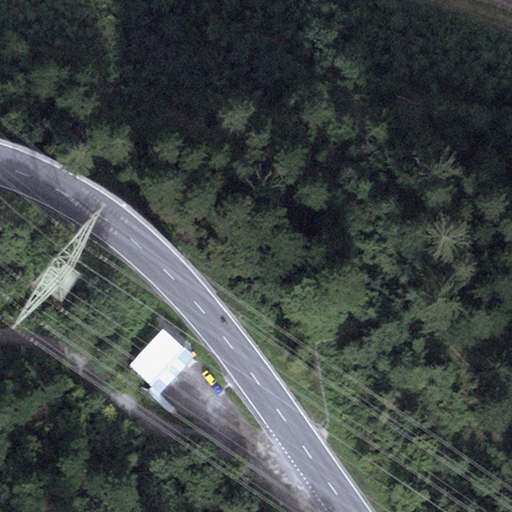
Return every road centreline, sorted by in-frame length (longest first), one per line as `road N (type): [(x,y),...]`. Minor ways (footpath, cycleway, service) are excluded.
road 1 (primary): [(348,511),(179,281),(119,228),(0,163)]
road 2 (track): [(0,332),(60,337),(146,425),(207,436),(288,426)]
